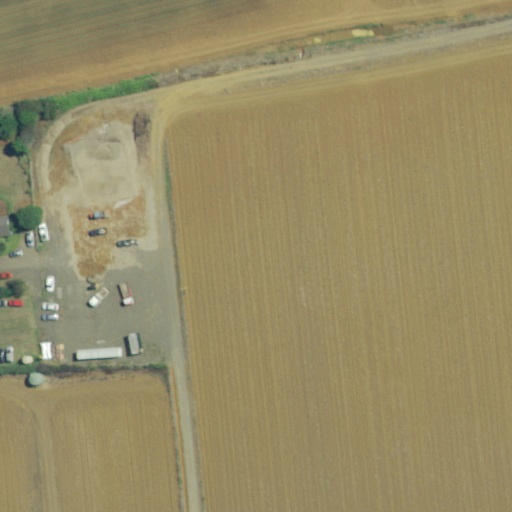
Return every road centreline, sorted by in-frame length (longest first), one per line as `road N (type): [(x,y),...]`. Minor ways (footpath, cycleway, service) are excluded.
road 1 (track): [(0,264),(41,244),(42,143),(78,114),(511,27)]
road 2 (track): [(50,511),(37,377)]
